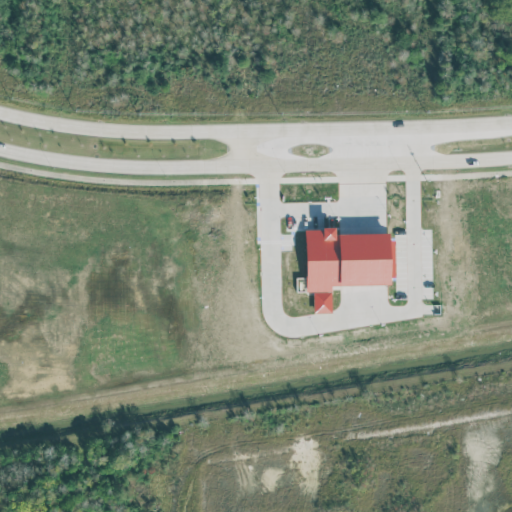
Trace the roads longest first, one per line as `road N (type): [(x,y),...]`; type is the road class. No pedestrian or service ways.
road 1 (secondary): [(511,118),(150,132),(0,110)]
road 2 (secondary): [(0,148),(149,169),(511,155)]
